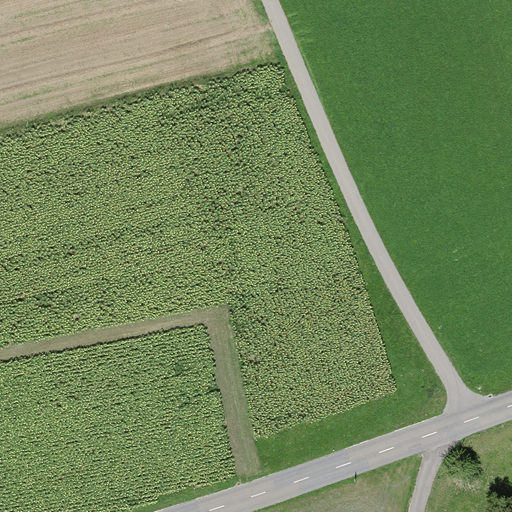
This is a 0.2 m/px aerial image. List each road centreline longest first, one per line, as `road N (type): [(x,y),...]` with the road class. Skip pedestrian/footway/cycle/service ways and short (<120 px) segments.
road 1 (track): [(470,420),(361,215),(270,0)]
road 2 (tertiary): [(206,511),(511,406)]
